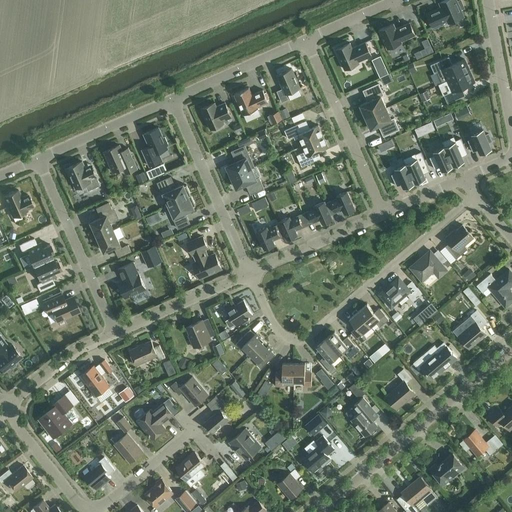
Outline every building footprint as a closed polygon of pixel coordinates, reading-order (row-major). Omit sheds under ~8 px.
[(438,9),(427,14),(433,27),(434,26),(434,28),(443,24),(442,23),(447,20),(448,23),(463,16),(460,9),(464,8),(460,0),(459,0),(457,1),(456,0),(445,0),(439,3),(442,8),(438,10),(438,9)] [(379,30),(387,48),(401,41),(415,35),(409,22),(396,29),(393,23),(379,30)] [(421,54),(438,45),(432,32),(414,41),(421,54)] [(480,44),(478,37),(467,41),(469,48),(480,44)] [(350,42),(335,49),(344,69),(359,63),(358,61),(371,55),(365,42),(352,48),(350,42)] [(444,59),(430,65),(434,73),(437,72),(442,83),(446,80),(469,70),(464,59),(448,66),(444,59)] [(277,91),(281,102),(288,99),(286,94),(300,87),(292,68),(277,75),(283,88),(277,91)] [(451,91),(444,95),(447,103),(461,97),(458,89),(474,82),(469,70),(446,80),(451,91)] [(361,106),(359,107),(364,117),(388,107),(383,95),(385,94),(380,82),(363,90),(368,101),(360,105),(361,106)] [(263,90),(252,94),(249,87),(234,94),(243,115),(258,108),(258,107),(268,102),(263,90)] [(223,120),(231,117),(225,102),(216,106),(215,102),(201,108),(210,129),(224,123),(223,120)] [(388,107),(364,117),(368,128),(370,127),(371,129),(379,125),(383,136),(401,128),(396,117),(393,118),(388,107)] [(273,114),(276,121),(282,119),(278,112),(273,114)] [(303,145),(323,136),(318,125),(306,130),(302,122),(284,130),(288,138),(293,136),(295,139),(299,137),(303,145)] [(164,137),(163,138),(158,127),(144,134),(149,146),(142,149),(149,166),(161,160),(158,152),(167,148),(166,145),(168,144),(164,137)] [(472,134),(473,138),(468,140),(473,152),(478,149),(480,153),(491,148),(489,142),(492,141),(488,133),(486,135),(483,129),(472,134)] [(323,136),(303,145),(305,151),(296,155),(301,166),(316,160),(314,153),(328,147),(323,136)] [(453,137),(442,142),(444,146),(453,165),(464,160),(462,156),(468,154),(461,138),(455,141),(453,137)] [(128,148),(122,150),(119,145),(104,151),(113,171),(122,167),(125,173),(137,168),(128,148)] [(230,177),(251,168),(247,157),(250,156),(245,145),(231,151),(236,162),(227,166),(229,170),(227,170),(230,177)] [(435,155),(429,157),(435,169),(440,166),(442,170),(453,165),(444,146),(433,151),(435,155)] [(415,154),(404,159),(406,163),(414,182),(425,177),(424,173),(429,171),(423,155),(421,151),(415,154)] [(91,165),(85,167),(82,161),(67,168),(76,188),(84,184),(87,191),(100,185),(91,165)] [(397,172),(391,174),(396,186),(402,183),(403,187),(414,182),(406,163),(395,168),(397,172)] [(251,168),(230,177),(233,184),(235,183),(236,187),(246,183),(250,194),(264,188),(259,177),(261,177),(256,166),(251,168)] [(296,176),(298,185),(319,178),(317,170),(296,176)] [(169,177),(157,182),(162,194),(163,193),(168,205),(191,195),(186,185),(184,185),(183,184),(174,188),(169,177)] [(28,194),(21,197),(18,190),(13,192),(12,191),(8,193),(8,194),(3,196),(13,217),(27,210),(27,209),(33,206),(28,194)] [(325,203),(330,214),(342,209),(344,214),(355,209),(347,191),(336,196),(337,198),(325,203)] [(271,194),(242,200),(245,213),(256,211),(254,206),(273,202),(271,194)] [(191,195),(168,205),(173,216),(172,217),(178,228),(190,223),(185,212),(194,208),(193,206),(195,205),(191,195)] [(303,213),(307,224),(320,219),(322,224),(332,219),(330,214),(325,203),(324,201),(314,206),(315,208),(303,213)] [(96,237),(113,229),(107,215),(113,213),(109,203),(97,208),(101,217),(91,222),(94,228),(92,229),(96,237)] [(137,205),(130,207),(135,219),(142,216),(137,205)] [(295,230),(307,224),(303,213),(290,219),(289,216),(279,221),(280,224),(285,234),(287,239),(297,235),(295,230)] [(40,227),(37,221),(30,224),(33,230),(40,227)] [(273,240),(285,234),(280,224),(268,229),(267,226),(256,231),(264,249),(275,245),(273,240)] [(464,245),(473,237),(462,224),(453,232),(452,231),(446,237),(450,242),(445,246),(456,259),(467,249),(464,245)] [(113,229),(96,237),(99,245),(101,244),(104,251),(114,246),(118,256),(130,251),(128,245),(121,248),(113,229)] [(215,253),(208,256),(204,249),(207,248),(202,236),(187,242),(192,254),(194,254),(197,261),(193,263),(200,278),(221,268),(215,253)] [(34,266),(53,257),(51,253),(53,252),(50,244),(42,247),(40,243),(37,244),(34,238),(19,244),(22,251),(28,249),(29,253),(28,253),(34,266)] [(154,245),(141,251),(148,266),(161,260),(154,245)] [(433,271),(438,277),(447,270),(430,250),(410,267),(422,281),(433,271)] [(53,257),(34,266),(39,278),(40,277),(42,281),(37,284),(40,291),(54,284),(52,278),(55,276),(53,272),(61,268),(57,260),(55,261),(53,257)] [(139,274),(138,274),(133,262),(118,268),(124,280),(118,283),(125,297),(145,288),(139,274)] [(511,300),(511,293),(508,288),(511,284),(511,272),(509,269),(494,282),(488,275),(476,285),(482,292),(488,287),(505,307),(511,300)] [(411,282),(406,286),(399,277),(379,294),(391,307),(407,293),(413,300),(421,293),(411,282)] [(463,290),(475,305),(480,301),(468,286),(463,290)] [(175,306),(187,301),(183,291),(171,296),(175,306)] [(73,296),(64,300),(61,294),(43,302),(49,314),(53,312),(57,321),(80,311),(73,296)] [(38,305),(35,298),(27,302),(30,309),(38,305)] [(236,325),(252,315),(243,300),(235,305),(233,303),(225,308),(236,325)] [(358,311),(371,326),(376,322),(380,327),(389,319),(379,308),(374,312),(367,304),(358,311)] [(458,336),(468,348),(486,333),(481,327),(487,322),(476,310),(470,315),(475,322),(458,336)] [(362,333),(371,326),(358,311),(349,318),(356,327),(352,331),(361,342),(366,338),(362,333)] [(399,316),(404,322),(410,316),(405,311),(399,316)] [(209,336),(215,334),(208,318),(202,320),(186,327),(190,335),(189,335),(191,340),(194,347),(211,339),(209,336)] [(218,333),(222,338),(228,334),(224,329),(218,333)] [(250,354),(264,340),(259,336),(258,337),(250,329),(236,343),(241,349),(243,347),(250,354)] [(334,331),(325,338),(339,354),(343,350),(346,353),(350,358),(359,351),(355,346),(347,336),(342,340),(334,331)] [(12,344),(9,346),(0,335),(0,367),(3,372),(9,367),(10,369),(16,364),(15,363),(22,357),(12,344)] [(330,361),(339,354),(325,338),(317,346),(325,355),(320,359),(332,373),(337,369),(330,361)] [(159,345),(154,347),(151,340),(129,350),(136,365),(157,355),(159,360),(165,357),(159,345)] [(264,340),(250,354),(258,361),(256,363),(261,368),(275,354),(267,346),(268,345),(264,340)] [(422,356),(414,363),(419,369),(421,367),(431,378),(444,367),(445,368),(457,358),(446,345),(443,342),(436,347),(440,351),(435,355),(434,354),(427,361),(422,356)] [(381,344),(366,355),(371,362),(386,351),(381,344)] [(190,360),(182,356),(177,365),(185,369),(190,360)] [(107,373),(112,369),(105,359),(95,367),(94,365),(81,375),(96,395),(109,385),(101,375),(106,371),(107,373)] [(293,385),(294,363),(282,363),(282,371),(276,371),(276,385),(283,386),(283,385),(293,385)] [(294,363),(293,385),(294,385),(294,384),(304,384),(304,386),(311,386),(311,372),(305,372),(305,363),(294,363)] [(386,396),(397,408),(415,393),(406,383),(411,378),(403,369),(398,373),(404,381),(386,396)] [(195,405),(208,394),(192,376),(180,387),(176,381),(171,385),(179,395),(183,391),(195,405)] [(120,393),(126,400),(133,394),(127,387),(120,393)] [(70,411),(65,414),(64,412),(73,405),(65,395),(57,400),(58,401),(53,406),(54,407),(39,419),(53,438),(72,423),(71,422),(76,418),(76,416),(73,411),(70,411)] [(360,412),(351,419),(365,435),(377,425),(372,419),(378,414),(371,407),(363,397),(354,405),(360,412)] [(205,422),(213,432),(228,419),(220,410),(225,406),(219,400),(210,407),(215,414),(205,422)] [(166,420),(173,414),(164,402),(152,411),(150,409),(145,413),(141,409),(139,409),(135,412),(134,415),(138,419),(137,420),(152,439),(165,428),(160,421),(164,418),(166,420)] [(510,428),(511,425),(511,405),(503,413),(499,408),(490,416),(497,424),(503,420),(510,428)] [(110,412),(114,420),(120,417),(117,409),(110,412)] [(327,424),(318,413),(305,424),(314,434),(327,424)] [(117,422),(125,431),(131,426),(123,416),(117,422)] [(236,447),(246,459),(261,446),(246,427),(229,442),(234,448),(236,447)] [(490,438),(486,442),(475,429),(460,442),(466,450),(470,447),(477,455),(485,448),(490,454),(498,447),(490,438)] [(115,444),(130,462),(142,451),(127,433),(115,444)] [(310,453),(303,459),(313,471),(319,466),(318,466),(321,464),(323,466),(331,459),(327,454),(334,448),(323,435),(316,441),(319,445),(310,453)] [(282,452),(286,444),(280,440),(275,448),(282,452)] [(57,444),(53,447),(56,452),(61,448),(57,444)] [(176,468),(191,485),(204,474),(200,469),(205,464),(195,452),(176,468)] [(443,484),(465,467),(453,452),(438,465),(436,463),(430,468),(443,484)] [(111,478),(108,475),(115,469),(104,456),(99,461),(101,463),(92,470),(89,466),(80,473),(89,484),(91,482),(97,489),(111,478)] [(15,491),(33,477),(23,465),(12,473),(8,469),(0,475),(0,480),(1,482),(6,479),(15,491)] [(278,483),(291,498),(302,488),(289,473),(278,483)] [(397,498),(396,498),(407,511),(419,511),(413,503),(421,497),(422,498),(427,505),(437,497),(432,490),(421,477),(410,487),(409,485),(401,492),(403,494),(397,498)] [(145,494),(156,506),(173,492),(162,479),(145,494)] [(198,482),(192,486),(202,498),(208,493),(198,482)] [(243,482),(236,484),(238,490),(245,488),(244,486),(243,482)] [(176,498),(186,510),(195,503),(185,490),(176,498)] [(60,511),(54,504),(49,508),(43,499),(33,507),(30,510),(31,511),(60,511)] [(195,511),(208,511),(213,503),(207,500),(205,504),(199,501),(194,510),(196,511),(195,511)] [(263,511),(266,510),(258,501),(250,508),(248,506),(240,511),(263,511)] [(396,511),(388,502),(382,507),(386,511),(396,511)]
